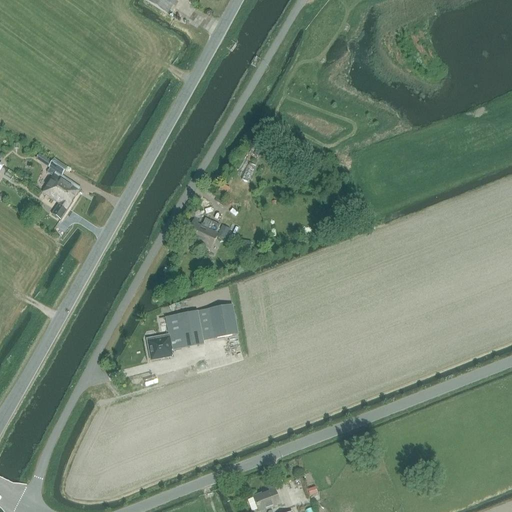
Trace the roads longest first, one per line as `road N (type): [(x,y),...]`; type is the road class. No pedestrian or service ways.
road 1 (unclassified): [(29,509),(107,335),(303,0)]
road 2 (tertiary): [(0,424),(236,0)]
road 3 (tertiary): [(128,511),(511,363)]
